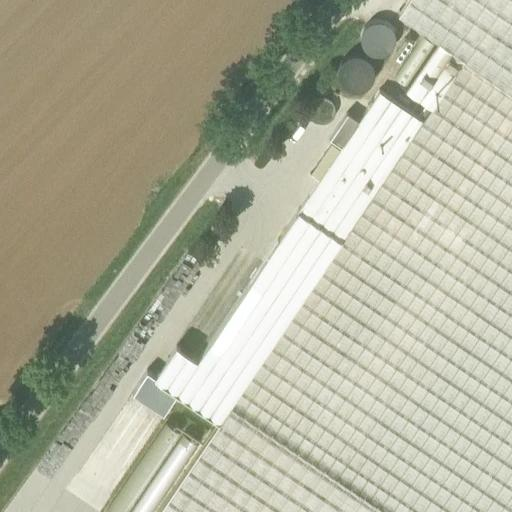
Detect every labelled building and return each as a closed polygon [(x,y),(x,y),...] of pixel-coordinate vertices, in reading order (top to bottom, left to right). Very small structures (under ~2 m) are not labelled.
[(511,511),(511,0),(405,0),(398,12),(436,37),(403,86),(431,105),(422,118),(219,420),(156,511),(511,511)] [(365,44),(385,49),(391,25),(370,20),(365,44)] [(413,44),(404,38),(395,51),(404,57),(413,44)] [(337,70),(354,89),(372,72),(354,53),(337,70)] [(155,376),(219,420),(422,118),(379,89),(197,358),(176,344),(155,376)] [(330,137),(341,145),(359,119),(348,111),(330,137)] [(106,511),(150,511),(194,435),(160,416),(106,511)]
